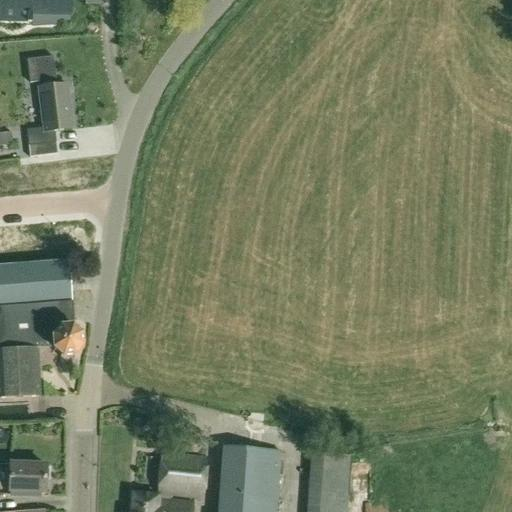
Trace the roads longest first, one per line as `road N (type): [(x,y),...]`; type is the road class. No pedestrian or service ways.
road 1 (unclassified): [(78,511),(81,432),(119,198)]
road 2 (unclassified): [(119,198),(141,109),(222,0)]
road 3 (unknown): [(195,511),(205,434),(198,420),(88,387)]
